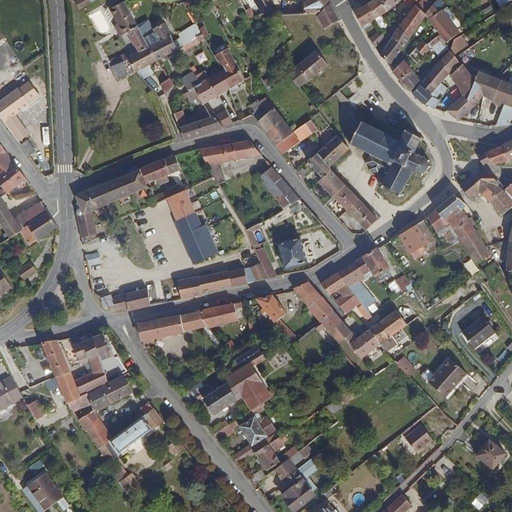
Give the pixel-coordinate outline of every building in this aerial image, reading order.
[(91,3),(89,0),(79,0),(75,3),(79,10),(91,3)] [(250,9),(245,0),(238,0),(245,11),(250,9)] [(275,8),(270,0),(254,0),(263,15),(277,11),(275,8)] [(320,14),(331,4),(328,0),(312,0),(313,0),(305,3),(306,9),(306,15),(320,14)] [(375,19),(389,10),(381,0),(372,0),(367,4),(375,19)] [(392,0),(381,0),(389,10),(396,4),(393,0),(392,0)] [(432,6),(426,0),(421,0),(415,5),(426,16),(432,6)] [(440,0),(436,0),(432,6),(438,13),(443,9),(446,7),(440,0)] [(375,19),(367,4),(355,12),(362,27),(375,19)] [(484,15),(494,9),(491,4),(481,11),(484,15)] [(417,28),(426,16),(415,5),(407,17),(417,28)] [(283,17),(283,10),(282,6),(275,8),(277,11),(281,17),(283,17)] [(461,33),(443,9),(438,13),(432,6),(426,16),(439,35),(428,45),(431,48),(439,57),(448,49),(445,44),(461,33)] [(446,7),(443,9),(461,33),(464,31),(446,7)] [(255,17),(250,9),(245,11),(249,18),(255,17)] [(149,46),(128,10),(119,16),(138,52),(149,46)] [(410,38),(417,28),(407,17),(399,28),(410,38)] [(179,48),(163,24),(153,30),(160,41),(149,46),(157,61),(179,48)] [(403,49),(410,38),(399,28),(392,38),(403,49)] [(375,48),(385,37),(382,31),(370,40),(375,48)] [(454,54),(468,44),(461,35),(454,39),(451,50),(454,54)] [(390,65),(403,49),(392,38),(380,55),(382,58),(387,62),(390,65)] [(195,45),(192,40),(181,46),(184,51),(195,45)] [(423,57),(431,48),(428,45),(424,40),(416,49),(423,57)] [(157,61),(149,46),(138,52),(126,58),(127,60),(134,72),(157,61)] [(416,63),(423,57),(416,49),(409,56),(416,63)] [(444,81),(460,63),(456,57),(454,54),(451,50),(433,70),(443,79),(444,81)] [(300,87),(328,65),(317,51),(287,76),(298,89),(300,87)] [(122,62),(127,60),(126,58),(125,55),(109,62),(111,67),(122,62)] [(401,81),(411,71),(409,68),(411,66),(405,60),(393,72),(401,81)] [(245,79),(234,61),(223,67),(225,70),(220,73),(228,89),(237,85),(245,79)] [(128,75),(122,62),(111,67),(116,80),(128,75)] [(467,99),(476,81),(464,63),(451,78),(464,95),(467,99)] [(443,79),(433,70),(427,77),(438,87),(441,84),(444,81),(443,79)] [(410,91),(419,82),(411,71),(401,81),(410,91)] [(201,84),(196,77),(193,72),(181,80),(189,92),(193,89),(201,84)] [(201,84),(209,79),(205,72),(196,77),(201,84)] [(511,83),(506,81),(498,78),(480,72),(476,81),(467,99),(464,95),(447,112),(459,121),(472,109),(483,97),(504,104),(500,114),(496,126),(508,125),(511,117),(511,83)] [(203,105),(228,89),(220,73),(209,79),(201,84),(193,89),(198,96),(203,105)] [(151,83),(148,77),(143,81),(148,86),(151,83)] [(435,90),(438,87),(427,77),(420,86),(431,95),(433,93),(435,90)] [(166,94),(173,87),(173,86),(168,79),(161,84),(164,92),(164,94),(166,94)] [(273,87),(268,79),(263,82),(269,91),(273,87)] [(0,100),(0,114),(18,141),(29,134),(15,113),(29,103),(39,96),(29,82),(19,89),(18,88),(0,100)] [(442,97),(446,88),(441,84),(438,87),(435,90),(438,93),(442,97)] [(239,89),(237,85),(228,89),(231,95),(239,89)] [(434,109),(440,101),(434,98),(431,95),(420,86),(413,94),(425,105),(434,109)] [(188,101),(198,96),(193,89),(189,92),(185,93),(187,97),(188,101)] [(273,109),(267,97),(259,103),(266,114),(273,109)] [(257,121),(266,114),(259,103),(257,100),(251,105),(256,112),(253,115),(257,121)] [(288,129),(273,109),(266,114),(257,121),(276,146),(292,133),(288,129)] [(189,125),(183,111),(177,113),(174,115),(179,128),(189,125)] [(223,128),(214,117),(210,118),(206,111),(196,114),(199,122),(197,122),(202,136),(224,129),(223,128)] [(233,124),(227,112),(214,117),(223,128),(233,124)] [(317,129),(313,123),(322,116),(319,112),(312,117),(307,121),(305,123),(312,133),(317,129)] [(294,132),(300,127),(305,123),(307,121),(304,117),(296,124),(288,129),(292,133),(294,132)] [(202,136),(197,122),(189,125),(179,128),(184,141),(196,138),(202,136)] [(312,133),(305,123),(300,127),(307,137),(312,133)] [(428,166),(428,163),(427,160),(424,158),(421,157),(422,156),(421,154),(421,149),(420,147),(418,145),(422,139),(407,131),(400,142),(361,123),(351,143),(370,154),(366,163),(371,166),(369,170),(379,175),(381,171),(387,174),(383,183),(380,182),(379,184),(379,185),(380,187),(382,189),(383,186),(398,194),(397,197),(398,198),(404,195),(405,193),(402,191),(413,172),(417,174),(420,174),(423,174),(426,172),(428,169),(428,166)] [(307,137),(300,127),(294,132),(301,141),(307,137)] [(301,141),(294,132),(292,133),(276,146),(283,154),(301,141)] [(330,167),(350,149),(338,135),(317,154),(330,167)] [(36,150),(28,139),(21,145),(28,155),(36,150)] [(263,155),(250,141),(198,150),(206,164),(221,162),(242,159),(263,155)] [(511,142),(501,147),(509,160),(511,158),(511,142)] [(493,166),(509,160),(501,147),(478,158),(483,166),(491,162),(493,166)] [(0,174),(3,172),(14,164),(6,153),(0,156),(0,174)] [(146,183),(181,168),(175,155),(175,154),(140,168),(146,183)] [(331,171),(330,167),(317,154),(307,162),(323,178),(331,171)] [(225,181),(221,162),(206,164),(215,178),(218,184),(225,181)] [(26,181),(14,164),(3,172),(10,183),(14,189),(19,185),(26,181)] [(299,199),(287,184),(272,166),(257,178),(285,210),(299,199)] [(131,195),(147,188),(146,183),(140,168),(75,195),(77,200),(77,204),(76,214),(81,238),(96,235),(94,227),(91,212),(109,204),(124,198),(131,195)] [(332,197),(345,186),(331,171),(323,178),(318,182),(332,197)] [(10,183),(3,172),(0,174),(0,180),(4,187),(10,183)] [(511,207),(511,200),(499,184),(501,183),(491,173),(478,174),(471,183),(481,192),(503,215),(511,208),(511,207)] [(0,195),(2,197),(14,189),(10,183),(4,187),(0,190),(0,195)] [(481,192),(471,183),(464,192),(469,197),(474,194),(476,196),(481,192)] [(158,203),(180,192),(176,185),(154,196),(158,203)] [(359,201),(345,186),(332,197),(346,212),(359,201)] [(190,201),(186,191),(167,199),(176,221),(195,213),(190,201)] [(324,205),(332,197),(327,195),(320,201),(324,205)] [(485,246),(469,221),(462,210),(467,206),(454,196),(452,197),(427,218),(446,250),(460,241),(476,265),(490,255),(485,246)] [(14,219),(0,198),(0,222),(10,238),(20,231),(21,230),(14,219)] [(378,221),(359,201),(346,212),(366,232),(378,221)] [(21,230),(48,213),(41,203),(14,219),(21,230)] [(55,228),(57,227),(48,213),(21,230),(20,231),(29,246),(55,228)] [(218,255),(206,226),(202,228),(195,213),(176,221),(173,223),(192,267),(218,255)] [(262,229),(278,222),(276,217),(259,223),(262,229)] [(430,237),(426,229),(421,221),(416,224),(425,240),(430,237)] [(262,229),(259,223),(249,228),(252,233),(262,229)] [(427,244),(425,240),(416,224),(405,231),(399,235),(411,253),(422,247),(427,244)] [(254,237),(252,233),(249,228),(245,230),(249,239),(254,237)] [(307,263),(300,239),(278,246),(285,270),(307,263)] [(276,277),(263,248),(261,248),(259,244),(254,247),(260,262),(267,280),(276,277)] [(384,256),(379,247),(375,249),(381,258),(384,256)] [(426,253),(422,247),(411,253),(414,260),(426,253)] [(388,269),(381,258),(375,249),(363,257),(370,269),(376,277),(388,269)] [(370,269),(363,257),(354,263),(362,274),(370,269)] [(267,280),(260,262),(251,267),(243,268),(246,284),(267,280)] [(362,274),(354,263),(337,273),(346,284),(362,274)] [(246,284),(243,268),(227,272),(230,287),(246,284)] [(0,294),(10,288),(0,272),(0,294)] [(230,287),(227,272),(199,278),(199,276),(177,281),(181,299),(202,295),(202,293),(230,287)] [(350,290),(346,284),(337,273),(319,285),(329,296),(341,288),(346,294),(350,290)] [(384,319),(366,294),(362,287),(367,284),(362,274),(346,284),(350,290),(355,295),(361,303),(364,306),(377,324),(384,319)] [(412,287),(405,275),(395,281),(403,293),(412,287)] [(403,293),(395,281),(394,279),(388,283),(396,297),(403,293)] [(320,297),(308,283),(293,289),(309,307),(320,297)] [(151,306),(148,288),(111,297),(114,305),(116,311),(128,309),(129,311),(151,306)] [(340,307),(355,295),(350,290),(346,294),(336,303),(340,307)] [(114,305),(111,297),(111,295),(100,299),(103,308),(114,305)] [(358,305),(361,303),(355,295),(340,307),(345,313),(358,305)] [(281,307),(272,296),(256,299),(264,310),(266,312),(275,323),(279,320),(286,314),(281,307)] [(333,312),(320,297),(309,307),(321,322),(333,312)] [(419,317),(408,301),(396,310),(408,325),(419,317)] [(237,320),(235,310),(233,305),(196,312),(207,329),(237,320)] [(301,315),(297,305),(289,311),(292,321),(296,322),(297,319),(301,315)] [(408,325),(396,310),(384,319),(377,324),(389,339),(408,325)] [(329,332),(342,322),(333,312),(321,322),(329,332)] [(189,332),(185,315),(179,316),(183,333),(189,332)] [(183,333),(179,316),(138,325),(142,342),(150,341),(183,333)] [(476,351),(497,334),(483,318),(464,334),(476,351)] [(292,333),(279,320),(275,323),(271,326),(290,347),(298,341),(292,333)] [(343,339),(351,333),(342,322),(329,332),(338,343),(343,339)] [(252,340),(266,330),(260,323),(249,331),(251,335),(252,340)] [(389,339),(377,324),(369,331),(381,345),(389,339)] [(381,345),(369,331),(356,340),(349,345),(361,360),(381,345)] [(356,340),(351,333),(343,339),(349,345),(356,340)] [(104,336),(103,334),(92,338),(101,360),(113,355),(104,336)] [(243,348),(252,340),(251,335),(248,338),(249,339),(241,344),(243,348)] [(107,381),(101,360),(92,338),(71,346),(69,339),(59,340),(71,368),(82,363),(87,361),(92,372),(88,374),(75,381),(81,395),(107,381)] [(220,349),(231,341),(229,339),(219,346),(220,349)] [(81,397),(56,341),(42,344),(48,358),(50,363),(56,376),(68,404),(81,397)] [(227,360),(238,351),(234,346),(231,341),(220,349),(227,360)] [(243,348),(241,344),(239,342),(234,346),(238,351),(243,348)] [(252,361),(262,355),(256,347),(242,357),(248,364),(252,361)] [(255,365),(265,358),(262,355),(252,361),(255,365)] [(410,377),(417,370),(404,356),(397,363),(410,377)] [(445,398),(467,376),(450,360),(429,383),(445,398)] [(92,372),(87,361),(82,363),(88,374),(92,372)] [(251,368),(248,364),(234,373),(229,376),(243,396),(249,406),(252,410),(265,403),(272,398),(268,392),(251,368)] [(95,411),(133,393),(123,376),(87,394),(90,403),(95,411)] [(243,396),(229,376),(196,397),(187,403),(191,408),(204,400),(225,386),(235,401),(243,396)] [(0,412),(24,399),(23,398),(20,392),(12,377),(0,383),(0,412)] [(215,415),(235,401),(225,386),(204,400),(215,415)] [(30,394),(27,389),(20,392),(23,398),(29,395),(30,394)] [(196,397),(190,390),(181,396),(187,403),(196,397)] [(73,412),(90,403),(87,394),(81,397),(68,404),(67,404),(73,412)] [(34,403),(29,395),(23,398),(24,399),(28,406),(34,403)] [(342,408),(337,400),(328,406),(333,414),(342,408)] [(46,416),(37,401),(34,403),(28,406),(36,421),(46,416)] [(385,413),(375,402),(366,409),(374,420),(385,413)] [(142,418),(154,409),(149,403),(137,411),(142,418)] [(240,427),(256,415),(259,413),(267,406),(265,403),(252,410),(247,414),(228,426),(233,433),(240,427)] [(252,410),(249,406),(244,410),(247,414),(252,410)] [(127,448),(150,432),(163,423),(154,409),(142,418),(113,438),(99,448),(108,461),(127,448)] [(113,438),(94,411),(79,422),(86,432),(87,432),(94,442),(99,448),(113,438)] [(264,420),(259,413),(256,415),(260,422),(264,420)] [(268,435),(260,422),(256,415),(240,427),(250,446),(268,435)] [(277,430),(269,417),(264,420),(260,422),(268,435),(277,430)] [(213,435),(228,426),(225,422),(210,431),(213,435)] [(304,458),(342,428),(337,422),(321,434),(298,451),(304,458)] [(219,443),(233,433),(228,426),(213,435),(219,443)] [(430,442),(432,440),(421,426),(405,440),(417,455),(426,449),(424,447),(430,442)] [(255,453),(282,435),(277,430),(268,435),(250,446),(243,451),(247,458),(255,453)] [(298,451),(321,434),(319,431),(296,448),(298,451)] [(280,462),(275,452),(285,445),(283,442),(289,438),(285,433),(282,435),(255,453),(266,470),(280,462)] [(185,450),(177,440),(176,440),(165,449),(174,460),(185,450)] [(491,472),(505,455),(489,441),(475,457),(491,472)] [(287,459),(298,451),(296,448),(294,447),(284,455),(287,459)] [(247,458),(243,451),(232,459),(237,465),(247,458)] [(296,471),(293,466),(304,458),(298,451),(287,459),(273,470),(283,482),(284,481),(290,489),(282,496),(293,511),(314,494),(303,480),(316,470),(315,468),(319,465),(314,457),(296,471)] [(140,483),(133,473),(129,476),(121,464),(114,468),(113,466),(109,468),(127,492),(140,483)] [(252,483),(264,475),(260,470),(247,477),(252,483)] [(63,496),(45,471),(26,484),(44,508),(63,496)] [(405,480),(400,474),(396,477),(401,484),(405,480)] [(384,511),(405,511),(411,507),(401,496),(385,511),(384,511)]
